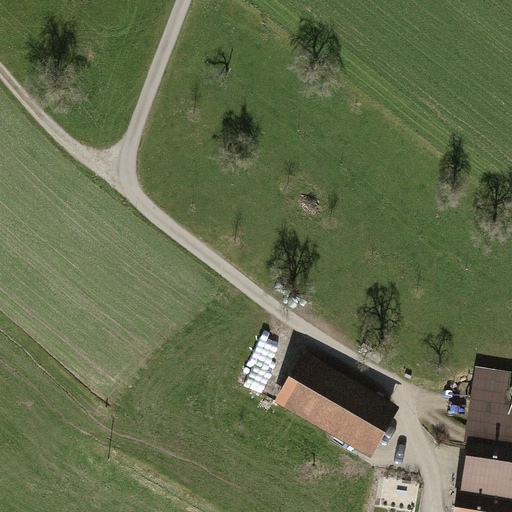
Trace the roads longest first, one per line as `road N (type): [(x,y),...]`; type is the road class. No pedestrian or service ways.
road 1 (track): [(0,68),(114,183),(227,275),(410,399),(439,511)]
road 2 (track): [(183,0),(114,183)]
